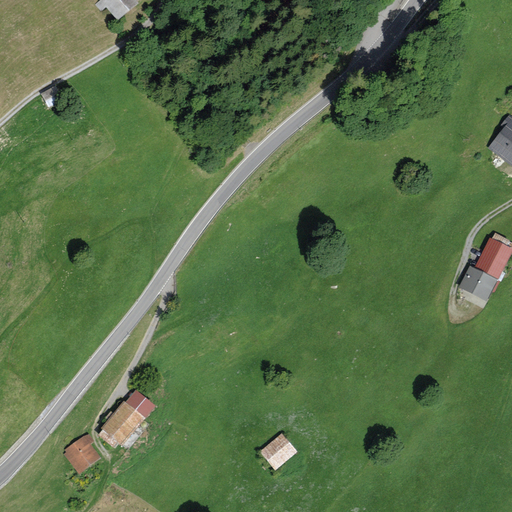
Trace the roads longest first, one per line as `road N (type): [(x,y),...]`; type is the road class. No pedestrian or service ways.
road 1 (tertiary): [(0,473),(235,177),(357,70),(412,0)]
road 2 (track): [(164,0),(154,20),(0,126)]
